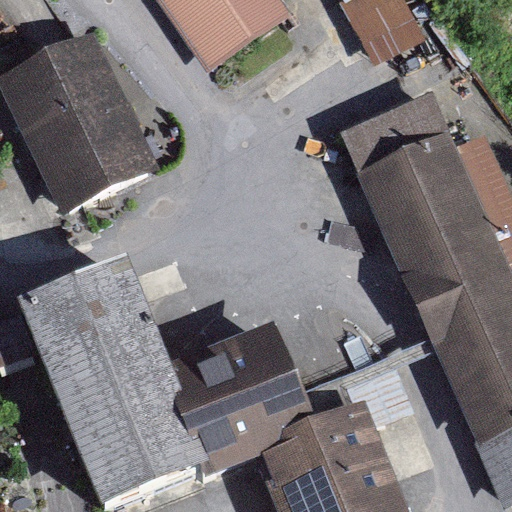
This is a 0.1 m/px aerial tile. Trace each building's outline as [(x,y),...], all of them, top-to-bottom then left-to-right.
[(302,14),(291,0),(156,0),(213,78),(302,14)] [(346,0),(378,70),(437,44),(417,0),(346,0)] [(0,93),(61,226),(167,177),(105,44),(0,92),(0,93)] [(511,293),(432,117),(350,153),(509,506),(511,504),(511,293)] [(281,511),(393,511),(344,388),(297,407),(271,344),(165,387),(123,281),(28,320),(105,511),(120,511),(259,456),(281,511)]
